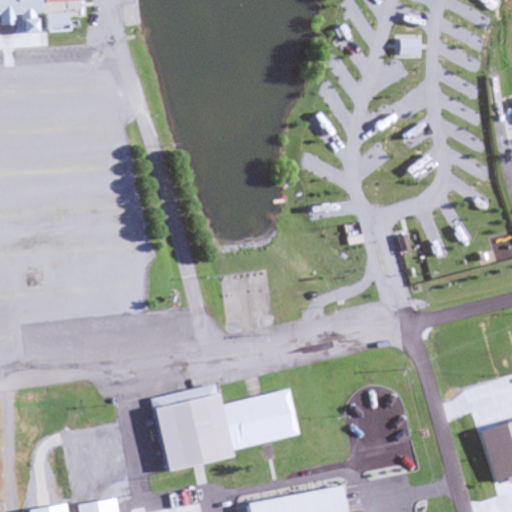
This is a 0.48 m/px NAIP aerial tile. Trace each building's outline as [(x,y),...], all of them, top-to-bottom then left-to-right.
[(0,0),(0,15),(3,15),(37,12),(35,0),(0,0)] [(44,13),(44,30),(65,29),(64,11),(44,13)] [(130,15),(122,16),(123,26),(131,25),(130,15)] [(138,306),(134,273),(68,280),(71,313),(138,306)] [(148,406),(212,392),(226,457),(163,471),(148,406)] [(301,511),(304,511),(320,509),(316,486),(298,489),(301,511)]
